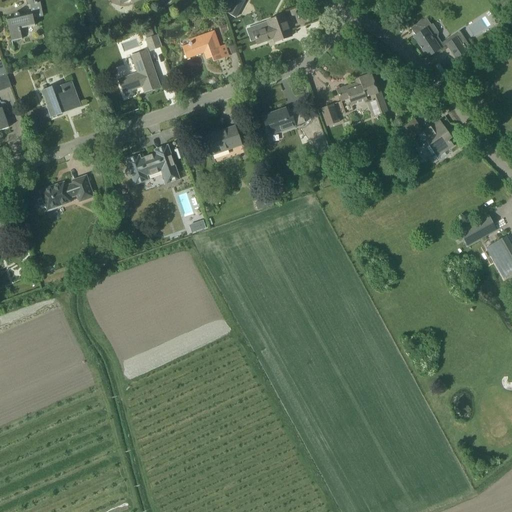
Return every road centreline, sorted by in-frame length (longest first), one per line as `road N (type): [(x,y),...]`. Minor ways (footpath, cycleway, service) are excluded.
road 1 (residential): [(0,177),(299,65),(327,43),(342,10)]
road 2 (unclassified): [(511,176),(409,56),(342,10)]
